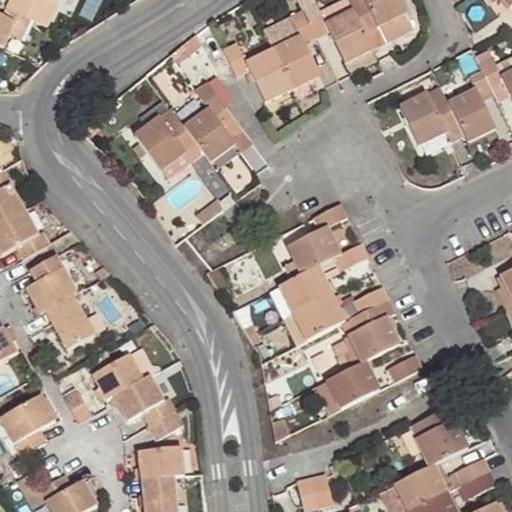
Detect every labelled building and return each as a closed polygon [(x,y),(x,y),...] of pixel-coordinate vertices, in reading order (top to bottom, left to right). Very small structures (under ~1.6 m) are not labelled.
[(26,20),(42,28),(54,0),(5,0),(1,8),(26,20)] [(349,0),(356,12),(371,44),(384,38),(380,29),(406,16),(399,0),(349,0)] [(318,5),(305,11),(319,40),(332,34),(346,64),(374,51),(371,44),(356,12),(328,25),(318,5)] [(0,11),(0,50),(7,36),(16,40),(26,20),(1,8),(0,11)] [(301,38),(274,51),(293,89),(321,77),(306,46),(319,40),(305,11),(293,17),(301,38)] [(240,45),(225,52),(238,80),(252,73),(266,102),(293,89),(274,51),(248,63),(240,45)] [(511,76),(504,80),(493,59),(480,66),(493,93),(506,87),(511,99),(511,76)] [(493,93),(480,66),(466,73),(476,94),(450,106),(466,139),(469,145),(496,132),(481,99),(493,93)] [(217,118),(227,110),(208,83),(195,93),(212,112),(186,131),(205,155),(212,165),(237,146),(217,118)] [(450,106),(441,88),(400,109),(420,148),(448,136),(453,145),(466,139),(450,106)] [(186,131),(173,112),(137,139),(162,172),(187,155),(193,164),(205,155),(186,131)] [(0,223),(21,212),(0,174),(0,223)] [(343,206),(315,220),(320,232),(290,249),(296,260),(304,276),(319,268),(334,260),(342,256),(329,228),(349,217),(343,206)] [(20,262),(47,245),(39,232),(34,235),(21,212),(0,223),(0,255),(13,248),(20,262)] [(364,246),(342,256),(334,260),(339,273),(370,258),(364,246)] [(71,295),(76,292),(55,256),(28,272),(33,282),(22,289),(37,314),(42,311),(71,295)] [(287,264),(294,281),(304,276),(296,260),(287,264)] [(294,281),(281,287),(295,315),(333,296),(319,268),(304,276),(294,281)] [(503,311),(511,306),(511,293),(504,277),(500,280),(503,288),(494,293),(503,311)] [(355,302),(361,315),(391,300),(385,289),(355,302)] [(92,333),(71,295),(42,311),(65,349),(92,333)] [(333,296),(295,315),(308,342),(342,325),(346,323),(333,296)] [(361,315),(346,323),(342,325),(362,364),(367,362),(375,358),(402,345),(389,319),(397,313),(391,300),(361,315)] [(511,306),(503,311),(511,329),(511,328),(511,306)] [(295,315),(287,319),(299,346),(308,342),(295,315)] [(0,328),(0,360),(14,352),(1,328),(0,328)] [(105,400),(112,396),(142,379),(128,355),(92,374),(105,400)] [(426,370),(418,356),(389,370),(397,384),(426,370)] [(375,358),(367,362),(381,392),(388,388),(375,358)] [(329,381),(343,411),(381,392),(367,362),(362,364),(329,381)] [(140,414),(147,426),(169,413),(174,410),(168,398),(162,400),(149,375),(142,379),(112,396),(126,421),(140,414)] [(321,385),(334,415),(343,411),(329,381),(321,385)] [(79,425),(92,417),(77,391),(64,398),(79,425)] [(0,418),(0,421),(20,459),(46,443),(39,432),(54,422),(40,397),(0,418)] [(459,403),(411,428),(431,469),(452,458),(470,449),(457,421),(466,417),(459,403)] [(169,413),(147,426),(156,441),(178,429),(169,413)] [(174,475),(184,474),(181,446),(139,451),(142,479),(174,475)] [(452,458),(431,469),(396,486),(408,511),(411,511),(449,494),(459,489),(464,486),(493,472),(487,459),(459,473),(452,458)] [(471,500),(500,485),(493,472),(464,486),(471,500)] [(84,511),(96,505),(82,481),(72,487),(65,475),(39,490),(51,511),(84,511)] [(179,511),(174,475),(142,479),(145,511),(179,511)] [(316,479),(322,508),(337,506),(330,476),(316,479)] [(307,511),(322,508),(316,479),(302,482),(307,511)] [(466,502),(471,500),(464,486),(459,489),(466,502)] [(356,494),(360,504),(371,499),(365,488),(356,494)] [(456,511),(449,494),(411,511),(456,511)] [(501,511),(497,503),(479,511),(501,511)]
